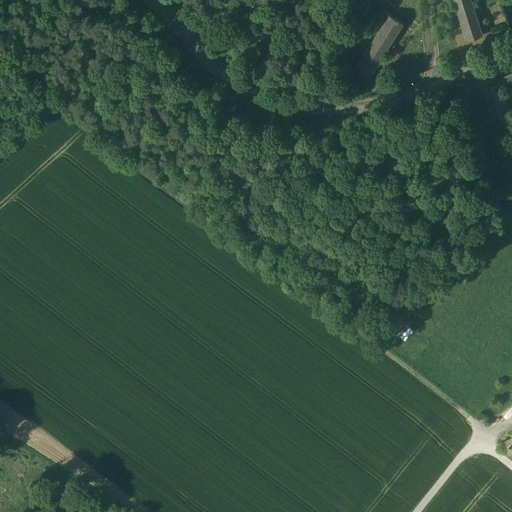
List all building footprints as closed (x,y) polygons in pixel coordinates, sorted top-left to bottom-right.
[(453,0),(466,40),(482,35),(471,0),(453,0)] [(355,68),(369,76),(403,22),(389,14),(355,68)] [(489,88),(504,139),(511,136),(511,122),(500,85),(489,88)] [(459,89),(476,147),(487,144),(470,86),(459,89)] [(399,336),(409,325),(400,317),(390,328),(399,336)] [(404,340),(414,331),(410,326),(400,335),(404,340)]
